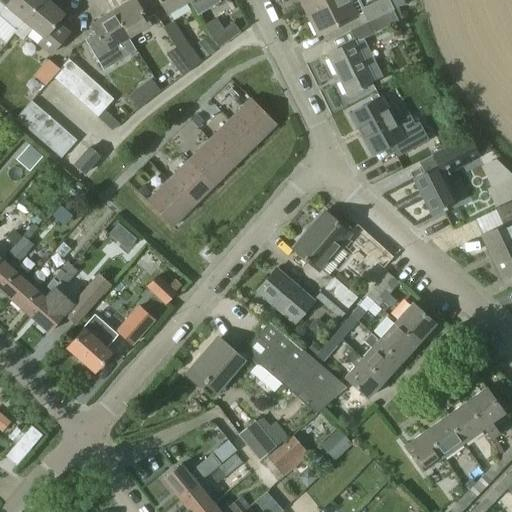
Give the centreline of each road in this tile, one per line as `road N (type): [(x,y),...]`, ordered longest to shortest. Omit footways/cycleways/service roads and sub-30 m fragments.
road 1 (residential): [(79,438),(329,152)]
road 2 (residential): [(511,335),(341,176),(329,152)]
road 3 (residential): [(329,152),(258,0)]
